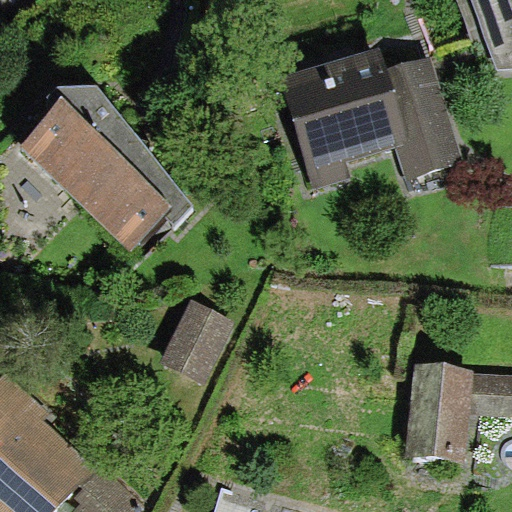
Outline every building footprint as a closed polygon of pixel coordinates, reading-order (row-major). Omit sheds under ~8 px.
[(511,0),(470,0),(503,72),(511,67),(511,0)] [(390,59),(284,91),(309,164),(402,134),(415,171),(469,155),(428,29),(385,43),(390,59)] [(64,112),(20,155),(131,253),(164,223),(173,232),(195,211),(144,151),(96,96),(65,94),(55,105),(64,112)] [(363,184),(410,173),(404,148),(357,159),(363,184)] [(511,208),(470,206),(469,266),(511,268),(511,208)] [(236,328),(192,305),(160,369),(204,391),(236,328)] [(416,352),(406,466),(464,469),(475,355),(416,352)] [(0,379),(0,511),(138,511),(38,423),(44,417),(1,379),(0,379)] [(288,511),(224,494),(219,511),(288,511)]
